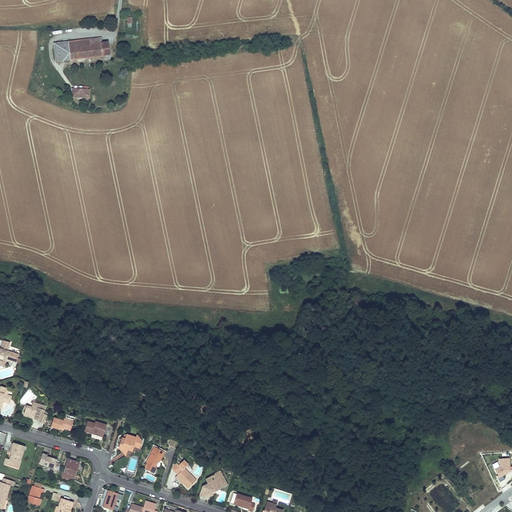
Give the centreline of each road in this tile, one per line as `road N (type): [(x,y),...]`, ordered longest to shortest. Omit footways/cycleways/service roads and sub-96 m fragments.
road 1 (residential): [(101,476),(216,511)]
road 2 (residential): [(0,425),(85,452),(101,476)]
